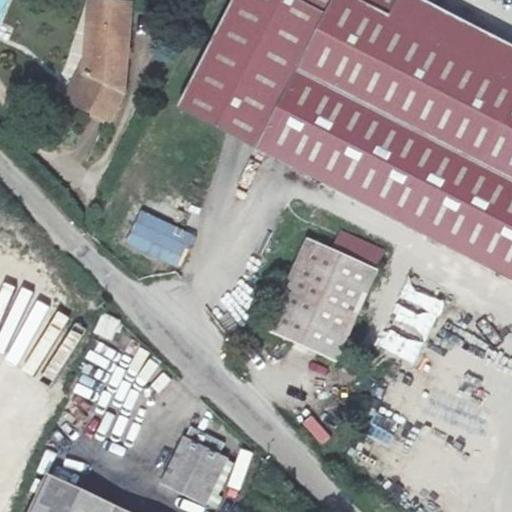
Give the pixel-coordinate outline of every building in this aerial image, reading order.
[(231,0),(177,107),(257,148),(333,0),(231,0)] [(333,0),(257,148),(511,280),(511,47),(420,0),(333,0)] [(127,77),(128,16),(86,17),(87,68),(75,88),(112,105),(127,77)] [(180,270),(195,235),(141,211),(126,245),(180,270)] [(381,271),(311,240),(272,336),(341,366),(381,271)] [(196,396),(181,389),(172,408),(185,416),(196,396)] [(313,417),(305,424),(320,443),(329,437),(313,417)] [(198,433),(176,478),(223,500),(245,454),(198,433)] [(142,511),(56,472),(37,511),(142,511)]
